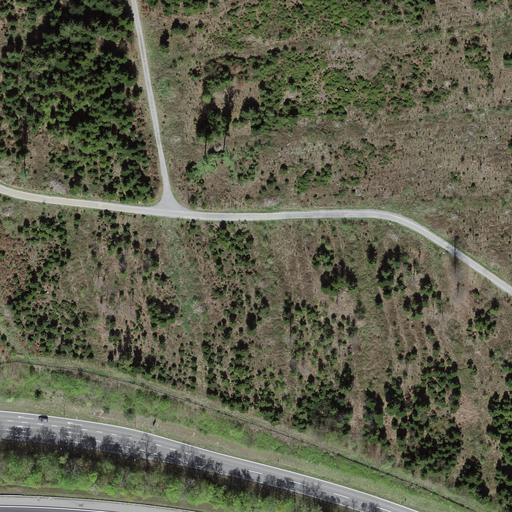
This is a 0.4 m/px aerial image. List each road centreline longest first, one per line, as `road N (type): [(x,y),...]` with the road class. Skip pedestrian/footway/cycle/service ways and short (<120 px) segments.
road 1 (track): [(0,188),(202,216),(380,214),(420,228),(511,291)]
road 2 (motorway): [(391,511),(118,439),(0,424)]
road 3 (track): [(171,211),(134,0)]
